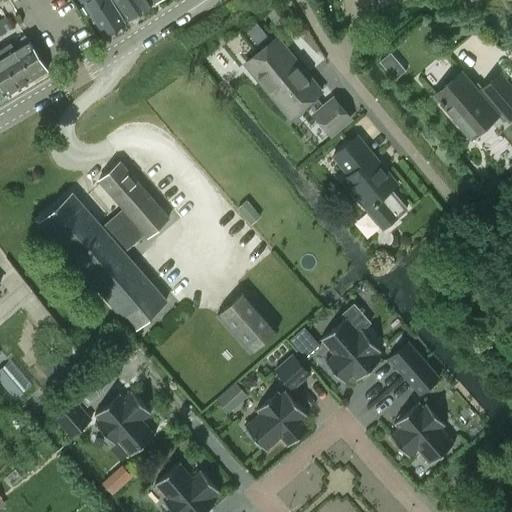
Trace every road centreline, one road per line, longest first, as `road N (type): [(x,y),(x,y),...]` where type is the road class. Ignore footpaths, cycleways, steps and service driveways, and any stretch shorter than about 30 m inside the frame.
road 1 (residential): [(303,0),(460,195),(466,242)]
road 2 (residential): [(421,511),(343,420),(258,489)]
road 3 (tertiary): [(0,116),(191,0)]
